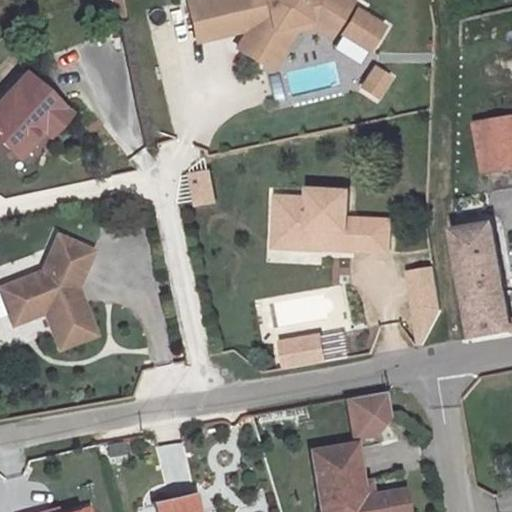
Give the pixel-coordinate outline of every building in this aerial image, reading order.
[(351,0),(191,0),(190,0),(198,36),(248,24),(250,32),(240,47),(268,64),(280,44),(276,27),(305,21),(314,19),(342,37),(344,34),(360,12),(363,7),(351,0)] [(385,28),(360,12),(344,34),(370,51),(385,28)] [(276,27),(280,44),(268,64),(275,69),(305,21),(276,27)] [(392,79),(376,67),(362,87),(379,98),(392,79)] [(0,105),(0,151),(11,162),(41,133),(49,141),(67,122),(24,81),(23,81),(0,105)] [(511,112),(472,121),(483,171),(511,165),(511,112)] [(189,174),(195,203),(211,200),(205,170),(189,174)] [(307,199),(274,198),(273,239),(321,240),(320,249),(387,251),(388,220),(345,219),(346,191),(307,190),(307,199)] [(511,316),(507,318),(483,204),(449,210),(449,224),(471,336),(511,328),(511,316)] [(41,269),(0,286),(0,295),(14,329),(47,316),(61,350),(99,333),(79,286),(93,250),(57,234),(41,269)] [(273,239),(272,248),(320,249),(321,240),(273,239)] [(439,312),(434,267),(408,270),(416,336),(439,312)] [(277,338),(282,365),(321,357),(315,331),(277,338)] [(324,362),(346,360),(343,333),(321,336),(324,362)] [(388,393),(348,401),(355,439),(378,434),(392,415),(388,393)] [(411,511),(407,489),(375,495),(366,497),(363,482),(357,444),(314,452),(324,511),(411,511)] [(372,480),(363,482),(366,497),(375,495),(372,480)] [(156,496),(160,511),(201,511),(195,488),(156,496)]
